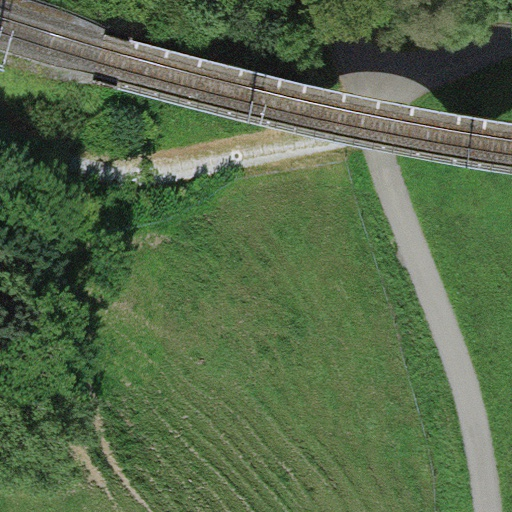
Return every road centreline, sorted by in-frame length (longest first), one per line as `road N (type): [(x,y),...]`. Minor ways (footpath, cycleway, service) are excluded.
road 1 (track): [(495,511),(486,437),(367,130)]
road 2 (track): [(367,130),(323,0)]
